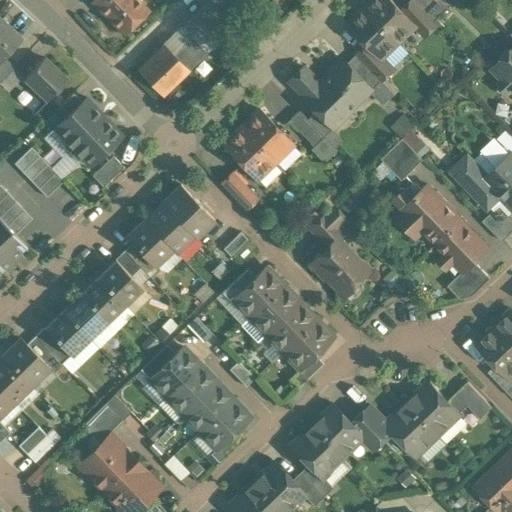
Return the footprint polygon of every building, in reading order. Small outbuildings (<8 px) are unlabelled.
[(149,9),(139,0),(92,0),(92,1),(123,34),(149,9)] [(249,0),(210,0),(182,27),(190,35),(206,51),(254,5),(249,0)] [(401,9),(392,0),(372,0),(365,7),(399,41),(415,25),(416,25),(401,9)] [(434,20),(414,0),(411,0),(401,9),(416,25),(415,25),(426,36),(438,24),(434,20)] [(414,0),(434,20),(447,7),(440,0),(414,0)] [(399,41),(365,7),(348,23),(367,43),(381,58),(382,57),(399,41)] [(0,59),(21,37),(0,16),(0,59)] [(206,51),(190,35),(182,43),(198,59),(206,51)] [(171,53),(163,46),(139,69),(163,93),(198,59),(182,43),(171,53)] [(381,58),(367,43),(356,54),(381,80),(393,68),(382,57),(381,58)] [(511,48),(492,68),(511,89),(511,48)] [(381,80),(356,54),(347,63),(371,88),(370,89),(371,90),(381,80)] [(67,79),(43,57),(24,77),(48,99),(67,79)] [(343,58),(327,73),(329,74),(319,83),(303,66),(289,80),(304,96),(302,97),(316,110),(332,127),(349,111),(348,110),(370,89),(371,88),(347,63),(343,58)] [(6,59),(0,65),(0,81),(14,67),(6,59)] [(14,67),(0,81),(0,83),(7,91),(23,74),(14,67)] [(81,101),(73,93),(51,113),(60,122),(81,101)] [(60,122),(54,127),(64,137),(60,141),(68,150),(104,116),(86,97),(81,101),(60,122)] [(292,143),(259,108),(240,127),(273,162),(292,143)] [(307,119),(299,110),(288,120),(313,146),(323,136),(307,119)] [(332,127),(316,110),(307,119),(323,136),(332,127)] [(104,116),(68,150),(77,159),(81,155),(90,165),(122,135),(104,116)] [(273,162),(240,127),(223,144),(256,178),(273,162)] [(416,145),(438,154),(445,138),(423,128),(416,145)] [(423,159),(403,137),(381,158),(402,180),(423,159)] [(511,153),(504,145),(500,145),(490,154),(490,158),(498,166),(511,153)] [(30,146),(14,163),(22,171),(39,155),(30,146)] [(487,177),(485,179),(501,196),(511,207),(511,152),(511,153),(498,166),(487,177)] [(39,155),(22,171),(30,180),(47,163),(39,155)] [(112,155),(92,175),(103,186),(123,167),(112,155)] [(487,177),(467,156),(451,170),(488,208),(501,196),(485,179),(487,177)] [(47,163),(30,180),(38,188),(55,172),(47,163)] [(257,197),(232,171),(220,183),(245,209),(257,197)] [(55,172),(38,188),(46,196),(63,180),(55,172)] [(448,202),(445,202),(428,184),(423,189),(417,183),(413,183),(407,188),(400,187),(394,194),(393,199),(405,210),(402,213),(402,221),(412,232),(421,232),(424,230),(437,243),(462,219),(456,213),(456,211),(448,202)] [(214,219),(180,184),(162,202),(193,234),(196,237),(214,219)] [(8,192),(0,199),(0,215),(15,201),(8,192)] [(15,201),(0,215),(0,217),(7,225),(23,209),(15,201)] [(193,234),(162,202),(145,218),(145,219),(172,247),(176,250),(193,234)] [(337,228),(347,218),(333,204),(326,210),(335,220),(332,222),(337,228)] [(511,231),(511,216),(500,204),(482,220),(502,241),(511,231)] [(23,209),(7,225),(15,234),(32,218),(23,209)] [(335,220),(326,210),(309,227),(318,236),(332,222),(335,220)] [(0,217),(0,247),(13,262),(21,254),(19,252),(26,245),(15,234),(7,225),(0,217)] [(172,247),(145,219),(145,218),(126,236),(132,242),(154,265),(155,264),(172,247)] [(488,247),(462,219),(437,243),(463,270),(464,271),(474,261),(488,247)] [(369,269),(339,238),(343,234),(337,228),(332,222),(318,236),(328,247),(312,262),(343,295),(369,269)] [(240,231),(223,248),(230,255),(247,239),(240,231)] [(154,265),(132,242),(124,250),(141,267),(140,267),(148,276),(158,267),(155,264),(154,265)] [(13,262),(0,247),(0,270),(3,267),(5,269),(13,262)] [(141,267),(124,250),(115,258),(131,276),(140,267),(141,267)] [(131,276),(115,258),(97,276),(124,305),(142,287),(131,276)] [(474,261),(464,271),(463,270),(447,285),(460,298),(472,295),(490,278),(474,261)] [(255,275),(232,297),(232,298),(249,316),(282,284),(265,266),(255,275)] [(247,267),(221,292),(230,301),(232,298),(232,297),(255,275),(247,267)] [(124,305),(97,276),(79,293),(107,321),(124,305)] [(249,316),(240,324),(257,341),(266,333),(299,301),(282,284),(249,316)] [(107,321),(79,293),(62,309),(89,338),(107,321)] [(299,301),(266,333),(283,350),(316,319),(299,301)] [(89,338),(62,309),(44,327),(70,354),(71,355),(89,338)] [(511,309),(511,310),(494,326),(511,344),(511,309)] [(212,333),(195,316),(186,324),(203,342),(212,333)] [(316,319),(283,350),(299,368),(300,369),(315,354),(333,337),(316,319)] [(511,376),(511,344),(494,326),(477,343),(497,363),(511,377),(511,376)] [(70,354),(44,327),(35,335),(61,363),(70,354)] [(61,363),(35,335),(26,343),(49,366),(48,367),(52,371),(61,363)] [(26,343),(21,338),(2,355),(30,384),(48,367),(49,366),(26,343)] [(166,344),(140,369),(148,377),(174,352),(166,344)] [(174,352),(148,377),(166,396),(199,364),(182,346),(174,352)] [(315,354),(300,369),(299,368),(288,379),(297,388),(323,363),(315,354)] [(30,384),(2,355),(0,357),(0,387),(13,401),(30,384)] [(254,378),(238,360),(229,369),(246,386),(254,378)] [(511,377),(497,363),(488,371),(511,396),(511,377)] [(199,364),(166,396),(183,413),(216,381),(199,364)] [(216,381),(183,413),(199,430),(233,398),(216,381)] [(448,401),(429,381),(407,401),(438,434),(446,443),(467,423),(459,414),(468,405),(456,393),(448,401)] [(492,406),(468,381),(456,393),(468,405),(480,418),(492,406)] [(0,412),(13,401),(0,387),(0,412)] [(130,411),(114,394),(105,402),(122,420),(130,411)] [(233,398),(199,430),(216,448),(217,449),(237,429),(250,417),(233,398)] [(438,434),(407,401),(386,421),(385,422),(394,431),(417,455),(438,434)] [(105,402),(81,425),(99,444),(110,433),(109,432),(122,420),(105,402)] [(351,422),(333,403),(312,424),(343,456),(364,437),(365,436),(351,422)] [(386,421),(370,404),(360,413),(385,439),(394,431),(385,422),(386,421)] [(385,439),(360,413),(351,422),(365,436),(364,437),(375,449),(385,439)] [(0,421),(0,440),(9,432),(0,421)] [(343,456),(312,424),(290,445),(309,463),(322,477),(323,476),(343,456)] [(37,426),(18,445),(26,454),(46,435),(37,426)] [(46,435),(26,454),(34,462),(60,437),(52,429),(46,435)] [(237,429),(217,449),(216,448),(210,453),(219,463),(245,437),(237,429)] [(135,459),(110,433),(99,444),(78,464),(103,490),(135,459)] [(511,511),(511,450),(475,485),(501,511),(502,510),(503,511),(511,511)] [(179,477),(186,469),(168,454),(161,462),(179,477)] [(132,511),(160,485),(135,459),(103,490),(124,511),(132,511)] [(291,480),(273,461),(251,482),(280,511),(285,511),(303,495),(304,494),(291,480)] [(322,477),(309,463),(300,472),(323,496),(333,487),(323,476),(322,477)] [(323,496),(300,472),(291,480),(304,494),(303,495),(314,506),(323,496)] [(280,511),(251,482),(230,503),(238,511),(280,511)] [(166,511),(155,501),(143,511),(166,511)]
